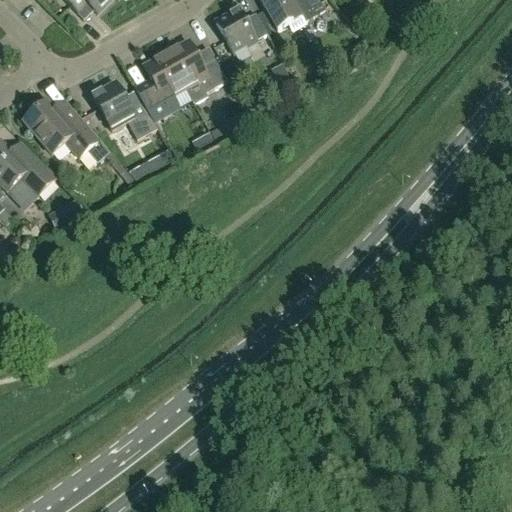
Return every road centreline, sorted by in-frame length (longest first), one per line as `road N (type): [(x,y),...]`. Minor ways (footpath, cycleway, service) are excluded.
road 1 (primary): [(494,113),(319,293),(46,511)]
road 2 (primary): [(106,511),(210,431),(338,311),(428,211),(494,113)]
road 3 (residential): [(41,58),(64,75),(189,0)]
